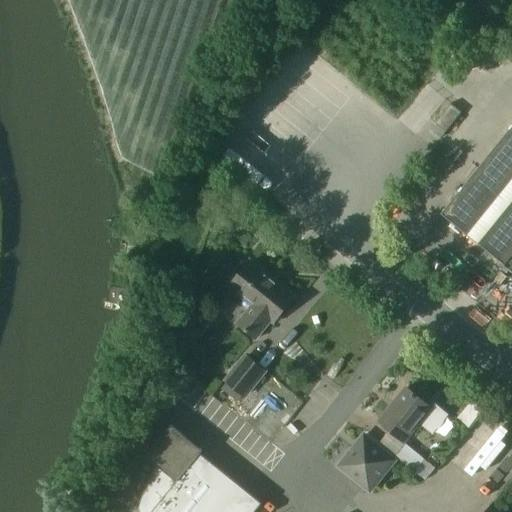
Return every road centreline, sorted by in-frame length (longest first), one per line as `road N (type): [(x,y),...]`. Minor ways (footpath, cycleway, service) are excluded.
road 1 (unknown): [(424,300),(295,466),(266,466),(192,410)]
road 2 (unclassified): [(511,371),(324,219)]
